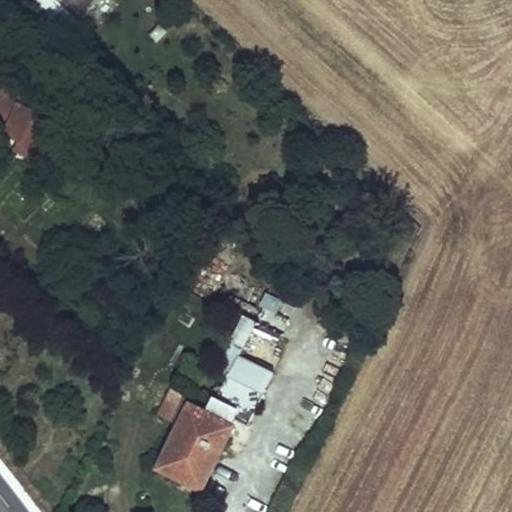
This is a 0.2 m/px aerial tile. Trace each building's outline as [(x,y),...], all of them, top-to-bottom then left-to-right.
[(47,0),(35,0),(28,9),(62,39),(75,25),(47,0)] [(47,0),(75,25),(98,0),(47,0)] [(28,89),(0,76),(0,116),(11,122),(6,134),(21,141),(17,150),(36,159),(50,129),(31,119),(35,111),(21,105),(28,89)] [(229,379),(215,408),(251,425),(264,396),(229,379)] [(183,392),(170,386),(161,408),(174,414),(183,392)] [(189,406),(158,468),(203,491),(234,428),(189,406)]
